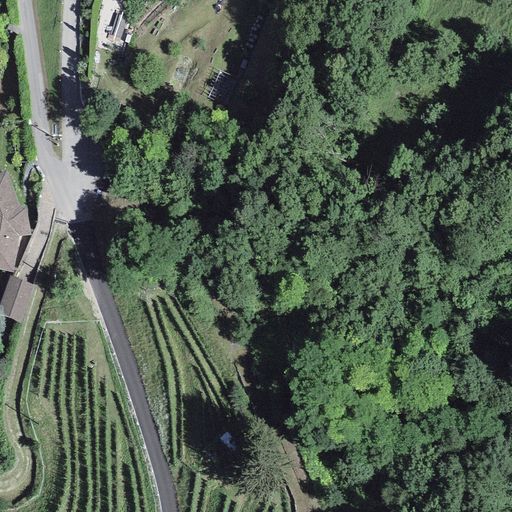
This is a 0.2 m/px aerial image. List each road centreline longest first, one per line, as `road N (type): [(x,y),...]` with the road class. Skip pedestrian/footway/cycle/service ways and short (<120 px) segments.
road 1 (unclassified): [(69,199),(168,511)]
road 2 (track): [(69,199),(22,341),(16,394),(17,429),(39,465),(23,481),(0,484)]
road 3 (residential): [(22,0),(45,159),(69,199)]
road 4 (residential): [(71,0),(78,160),(69,199)]
